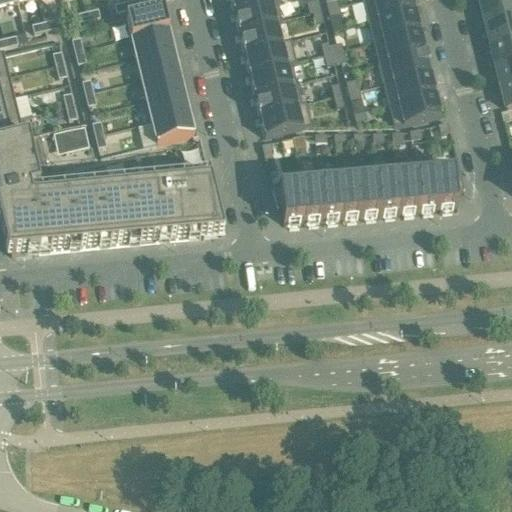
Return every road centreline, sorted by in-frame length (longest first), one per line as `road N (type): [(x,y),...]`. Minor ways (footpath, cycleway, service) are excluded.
road 1 (secondary): [(511,317),(0,363)]
road 2 (secondary): [(0,397),(511,362)]
road 3 (residential): [(193,0),(254,255)]
road 4 (residential): [(0,283),(254,255)]
road 5 (residential): [(254,255),(498,234)]
road 6 (residential): [(498,234),(442,0)]
